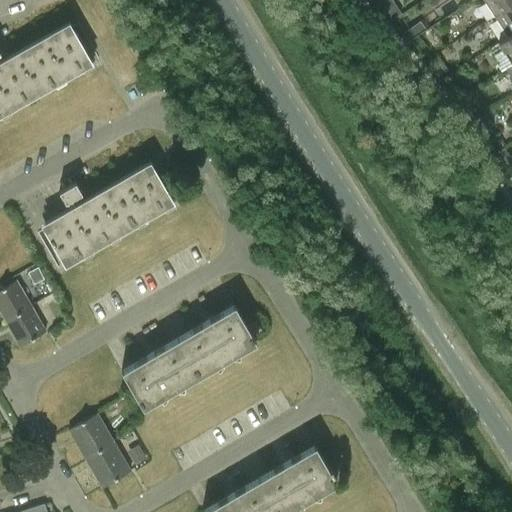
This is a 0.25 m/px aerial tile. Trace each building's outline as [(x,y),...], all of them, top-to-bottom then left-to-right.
[(494,16),(500,12),(500,11),(511,2),(511,0),(488,0),(485,2),(494,16)] [(499,23),(507,35),(511,31),(511,2),(500,11),(500,12),(505,19),(499,23)] [(0,114),(92,62),(72,26),(0,66),(0,114)] [(503,51),(511,64),(511,63),(511,31),(507,35),(497,42),(503,51)] [(65,264),(173,201),(152,165),(44,229),(65,264)] [(0,288),(0,311),(5,320),(30,305),(15,279),(0,288)] [(45,331),(30,305),(5,320),(19,346),(45,331)] [(235,305),(178,337),(200,374),(256,342),(235,305)] [(144,407),(200,374),(178,337),(122,370),(144,407)] [(69,428),(86,457),(113,442),(97,413),(69,428)] [(136,441),(125,446),(132,461),(143,455),(136,441)] [(130,471),(113,442),(86,457),(102,487),(130,471)] [(315,446),(258,478),(277,511),(284,511),(336,483),(315,446)] [(203,511),(277,511),(258,478),(202,510),(203,511)]
